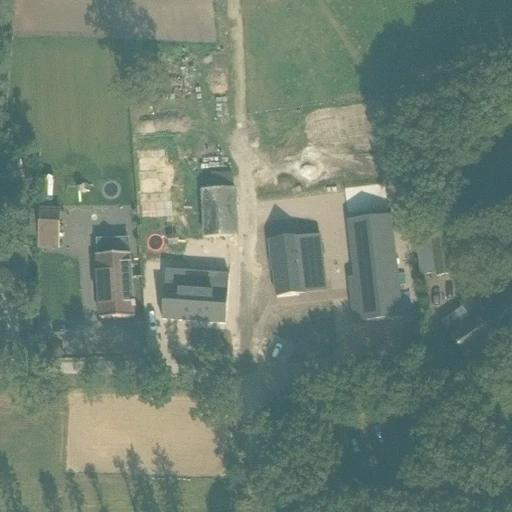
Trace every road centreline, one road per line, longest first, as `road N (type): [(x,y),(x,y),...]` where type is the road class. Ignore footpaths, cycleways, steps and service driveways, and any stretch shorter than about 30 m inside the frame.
road 1 (track): [(253,283),(232,0)]
road 2 (residential): [(260,511),(253,283)]
